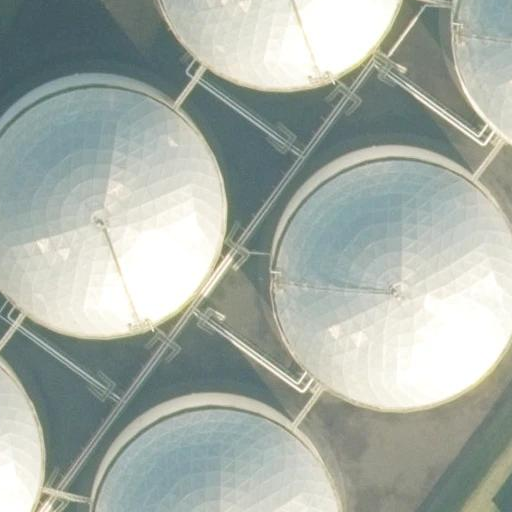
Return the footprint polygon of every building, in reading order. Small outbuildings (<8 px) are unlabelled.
[(171,0),(176,9),(189,27),(205,43),(223,56),(244,65),(266,70),(289,71),(311,68),(333,60),(353,49),(370,35),(385,17),(394,0),(171,0)] [(511,0),(456,0),(455,9),(456,32),(461,54),(470,75),(483,93),(499,110),(511,118),(511,0)] [(10,106),(0,116),(0,276),(15,291),(34,304),(56,313),(79,318),(102,319),(125,315),(147,306),(167,294),(184,279),(198,260),(208,239),(214,216),(216,193),(213,170),(206,148),(194,127),(179,109),(161,95),(141,83),(119,76),(95,74),(72,75),(49,82),(28,92),(10,106)] [(316,166),(298,182),(284,200),(273,220),(266,243),(264,266),(266,289),(272,312),(283,332),(297,351),(315,366),(335,378),(357,386),(380,389),(403,388),(426,383),(447,373),(467,360),(483,343),(496,324),(504,302),(509,279),(509,256),(505,233),(496,211),(484,192),(468,175),(449,161),(428,151),(405,145),(382,144),(358,147),(336,155),(316,166)] [(0,511),(7,511),(13,506),(23,486),(30,464),(32,442),(31,419),(25,397),(15,377),(1,359),(0,357),(0,511)] [(132,414),(116,429),(102,447),(92,467),(86,489),(84,511),(83,511),(329,511),(327,489),(321,467),(311,447),(297,429),(280,414),(261,402),(240,394),(218,390),(195,390),(173,394),(152,402),(132,414)]
